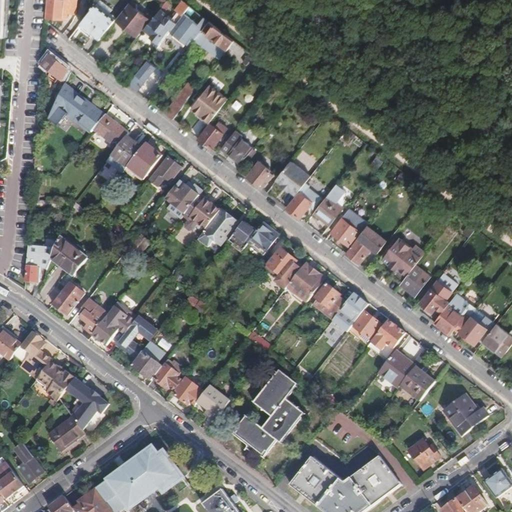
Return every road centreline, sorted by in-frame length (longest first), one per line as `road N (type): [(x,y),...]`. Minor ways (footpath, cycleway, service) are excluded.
road 1 (unclassified): [(50,40),(511,398)]
road 2 (unclassified): [(0,291),(19,248),(37,0)]
road 3 (tertiary): [(156,410),(0,294)]
road 4 (tertiary): [(290,511),(156,410)]
road 5 (unclassified): [(156,410),(23,511)]
road 6 (unclassified): [(403,511),(511,434)]
